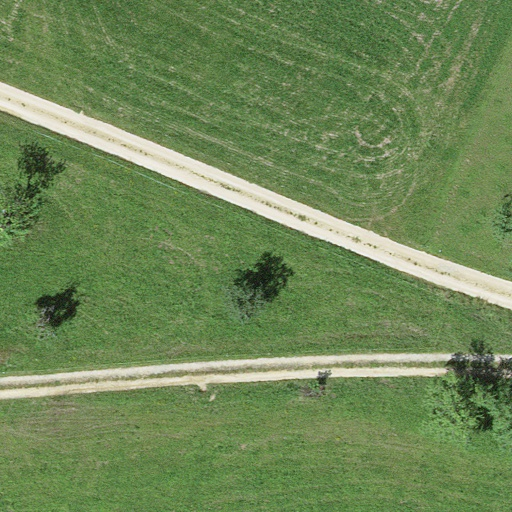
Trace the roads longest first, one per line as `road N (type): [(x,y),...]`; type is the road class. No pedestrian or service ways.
road 1 (track): [(511,295),(0,96)]
road 2 (track): [(511,369),(145,378),(0,390)]
